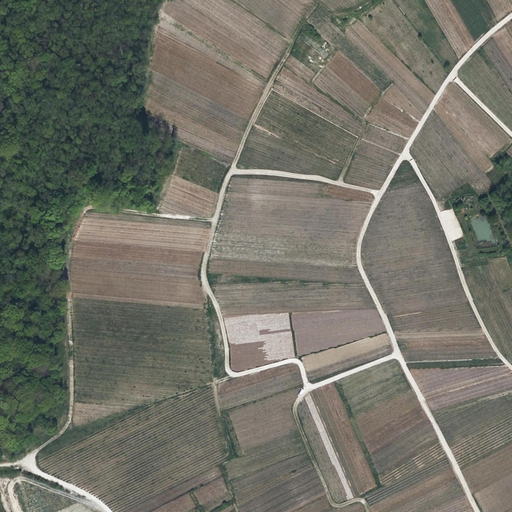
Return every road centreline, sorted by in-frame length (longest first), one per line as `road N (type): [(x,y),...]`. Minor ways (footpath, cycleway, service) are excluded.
road 1 (track): [(477,511),(362,274),(358,246),(443,87),(511,15)]
road 2 (track): [(308,389),(298,361),(234,376),(225,369),(203,264),(226,178),(231,171),(316,178),(380,193)]
road 3 (track): [(215,220),(83,209),(66,262),(70,412),(31,463)]
road 4 (track): [(369,511),(357,498),(336,506),(293,413),(308,389),(399,356)]
road 5 (track): [(403,153),(432,197),(483,326),(511,368)]
